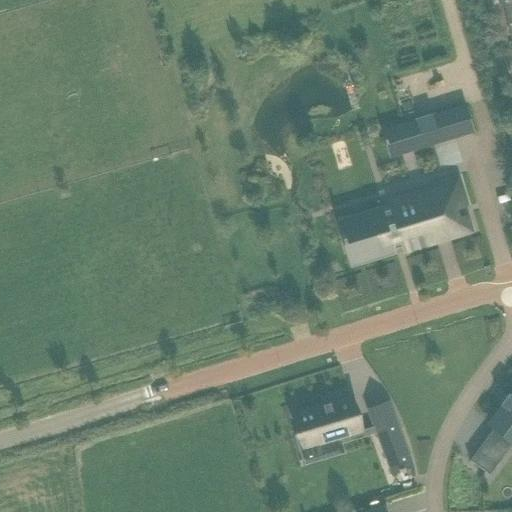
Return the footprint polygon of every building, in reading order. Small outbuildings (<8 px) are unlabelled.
[(511,0),(502,0),(511,44),(511,0)] [(431,114),(431,113),(414,118),(415,119),(398,124),(408,157),(457,142),(448,109),(431,114)] [(471,232),(464,208),(467,207),(458,179),(434,186),(435,189),(417,194),(421,205),(384,216),(382,210),(341,222),(345,237),(342,238),(344,244),(346,251),(349,250),(354,264),(395,251),(395,248),(401,246),(403,252),(471,232)] [(501,405),(488,423),(499,431),(498,432),(502,435),(503,434),(511,440),(511,390),(508,396),(502,404),(501,403),(500,404),(501,405)] [(351,398),(294,415),(299,434),(294,436),(302,460),(321,455),(318,444),(361,432),(351,398)] [(393,415),(371,424),(384,456),(406,447),(393,415)] [(469,460),(469,461),(489,476),(489,475),(489,474),(497,463),(478,449),(470,460),(469,460)]
